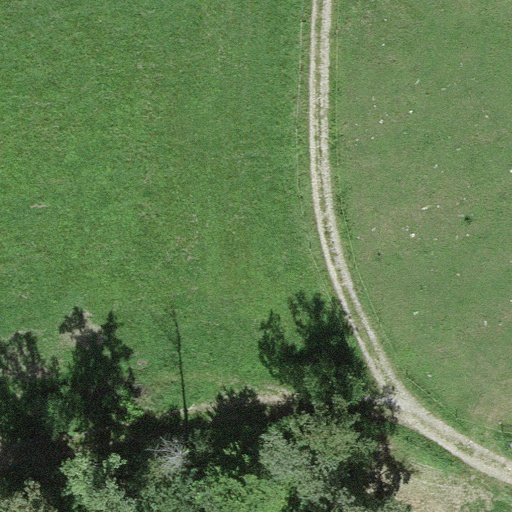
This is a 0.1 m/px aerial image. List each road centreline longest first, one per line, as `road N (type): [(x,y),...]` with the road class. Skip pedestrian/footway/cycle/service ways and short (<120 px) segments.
road 1 (track): [(511,472),(413,408),(353,306),(320,178),(322,0)]
road 2 (track): [(385,372),(0,423)]
